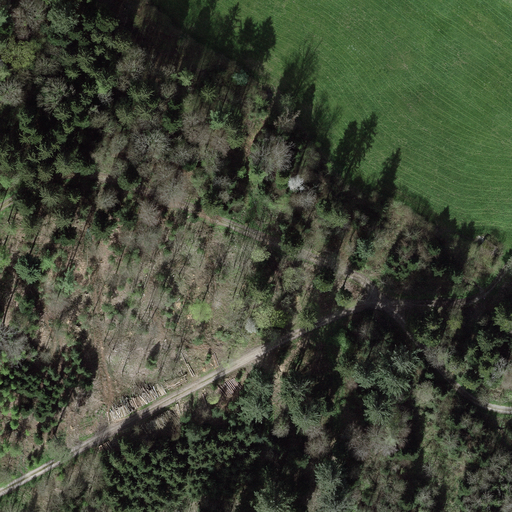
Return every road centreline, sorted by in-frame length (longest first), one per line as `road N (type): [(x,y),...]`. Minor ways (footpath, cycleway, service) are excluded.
road 1 (track): [(511,411),(467,394),(383,298),(345,271),(97,175),(43,178),(0,205)]
road 2 (track): [(511,264),(490,287),(455,302),(383,298),(317,322),(0,491)]
